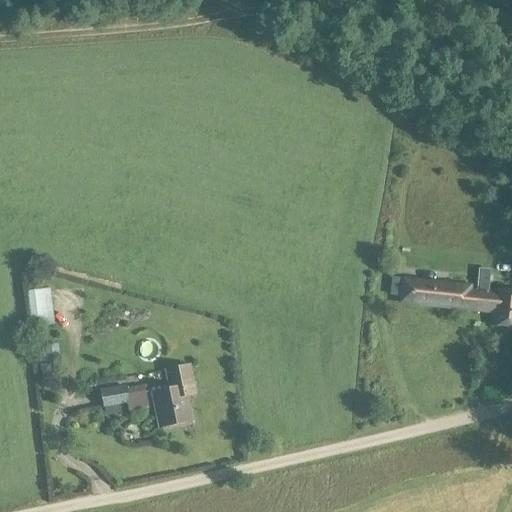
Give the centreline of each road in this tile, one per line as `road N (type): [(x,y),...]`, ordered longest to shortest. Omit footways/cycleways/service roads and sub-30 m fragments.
road 1 (unclassified): [(129,495),(511,407)]
road 2 (track): [(382,0),(0,34)]
